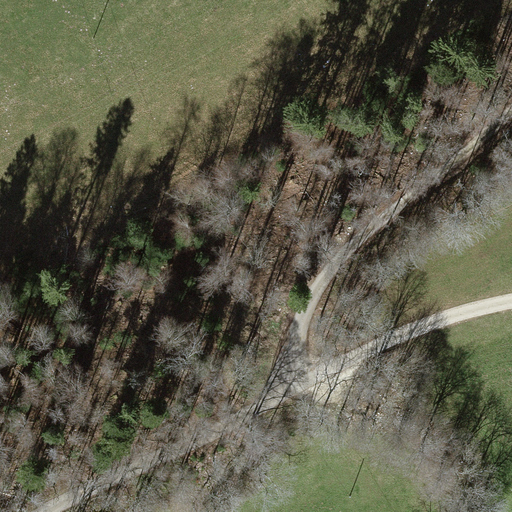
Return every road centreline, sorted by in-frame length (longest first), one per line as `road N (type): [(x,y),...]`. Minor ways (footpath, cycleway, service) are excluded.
road 1 (track): [(511,118),(332,266),(311,308),(296,383)]
road 2 (track): [(73,511),(296,383)]
road 3 (unclassified): [(511,300),(380,340),(296,383)]
